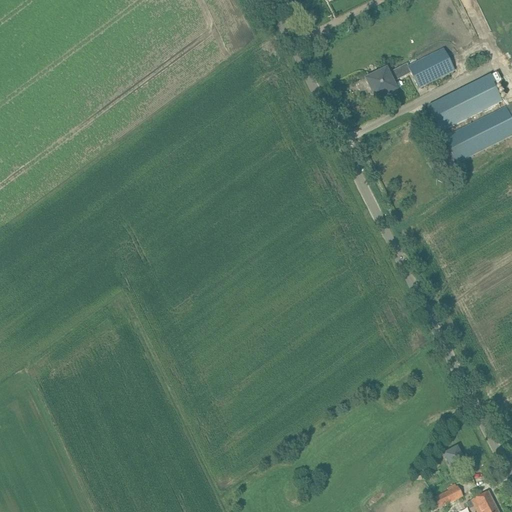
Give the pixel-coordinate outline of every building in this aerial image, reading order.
[(443,50),(407,68),(406,65),(391,72),(394,78),(390,80),(385,70),(366,80),(376,101),(395,91),(392,84),(411,75),(418,89),(453,71),(443,50)] [(442,139),(450,135),(448,129),(503,102),(494,85),(501,82),(497,74),(490,77),(490,76),(427,108),(439,133),(442,139)] [(511,136),(511,115),(507,106),(505,108),(450,135),(442,139),(455,164),(511,136)] [(456,451),(443,458),(450,470),(462,464),(456,451)] [(432,511),(434,511),(463,497),(457,487),(428,502),(432,511)] [(497,511),(488,492),(471,501),(476,511),(497,511)]
